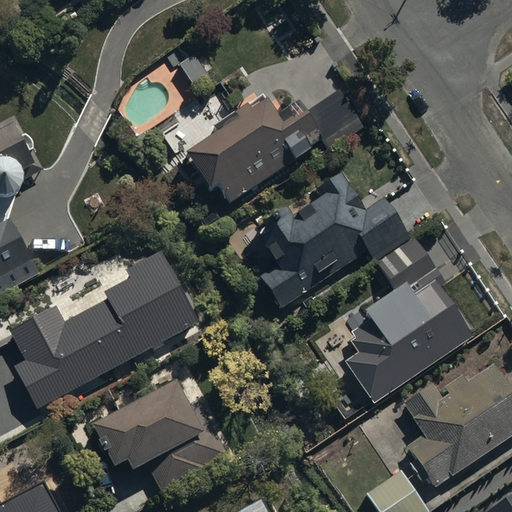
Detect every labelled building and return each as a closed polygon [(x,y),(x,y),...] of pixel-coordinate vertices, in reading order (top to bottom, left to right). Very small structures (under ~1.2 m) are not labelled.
[(212,200),(223,193),(233,207),(359,121),(340,93),(285,131),(268,107),(186,163),(212,200)] [(0,298),(39,278),(0,204),(0,196),(45,173),(19,122),(0,131),(0,298)] [(408,239),(402,231),(382,201),(367,212),(342,176),(316,194),(323,203),(294,223),(285,210),(251,234),(278,273),(262,284),(283,313),(367,255),(373,263),(408,239)] [(352,336),(358,344),(352,349),(359,359),(346,369),(373,408),(410,382),(472,340),(439,292),(446,287),(415,242),(379,268),(398,295),(366,318),(370,324),(352,336)] [(105,296),(109,303),(65,326),(57,311),(10,336),(26,365),(14,372),(37,414),(200,326),(176,284),(169,270),(161,256),(127,275),(131,282),(105,296)] [(415,424),(425,439),(409,450),(437,491),(511,440),(511,398),(503,386),(493,371),(443,405),(433,389),(404,408),(415,424)] [(230,462),(200,406),(190,411),(177,388),(93,433),(115,474),(129,467),(135,478),(150,470),(165,498),(230,462)] [(365,496),(376,511),(428,511),(401,472),(365,496)] [(49,511),(42,498),(15,511),(49,511)] [(511,511),(511,498),(491,511),(511,511)]
